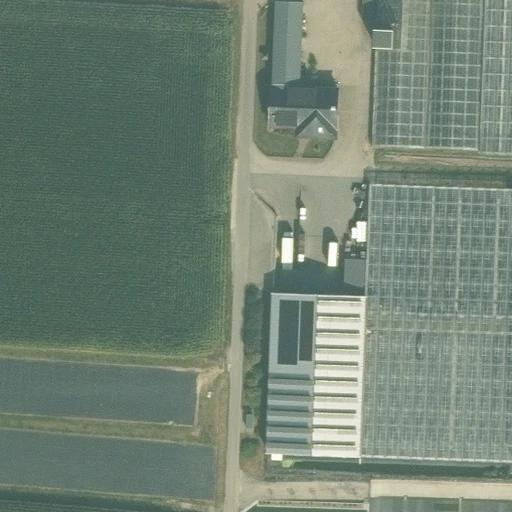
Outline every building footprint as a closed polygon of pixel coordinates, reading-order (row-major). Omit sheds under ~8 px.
[(376,0),(371,148),(480,152),(485,0),(376,0)] [(511,0),(485,0),(480,152),(480,154),(511,155),(511,0)] [(303,3),(276,2),(272,88),(299,89),(303,3)] [(272,88),(271,88),(270,126),(313,128),(313,137),(335,138),(336,129),(338,91),(299,89),(272,88)] [(511,189),(370,185),(366,297),(360,457),(511,462),(511,189)] [(339,292),(360,293),(361,257),(340,256),(339,292)] [(366,297),(273,293),(267,454),(360,457),(366,297)]
